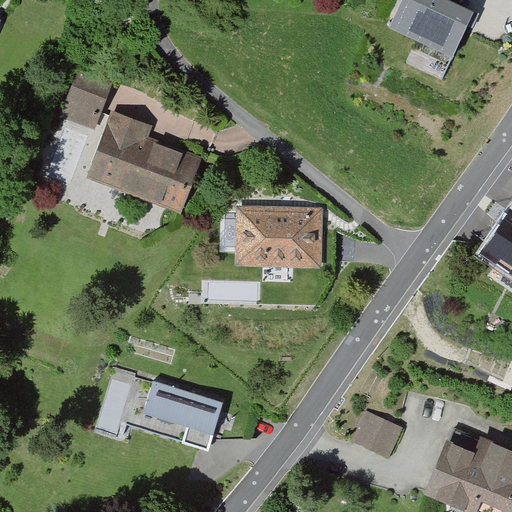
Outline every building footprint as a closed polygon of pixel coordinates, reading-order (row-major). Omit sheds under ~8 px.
[(480,13),(449,0),(407,0),(393,35),(458,63),(480,13)] [(111,89),(84,77),(66,117),(93,129),(111,89)] [(151,129),(117,116),(94,174),(179,208),(199,159),(148,138),(151,129)] [(320,212),(242,210),(241,265),(319,267),(320,212)] [(511,214),(484,257),(511,274),(511,214)] [(223,398),(154,377),(144,411),(188,424),(182,442),(207,450),(223,398)] [(403,425),(367,412),(357,440),(393,453),(403,425)] [(511,511),(511,456),(452,432),(426,497),(463,511),(511,511)]
